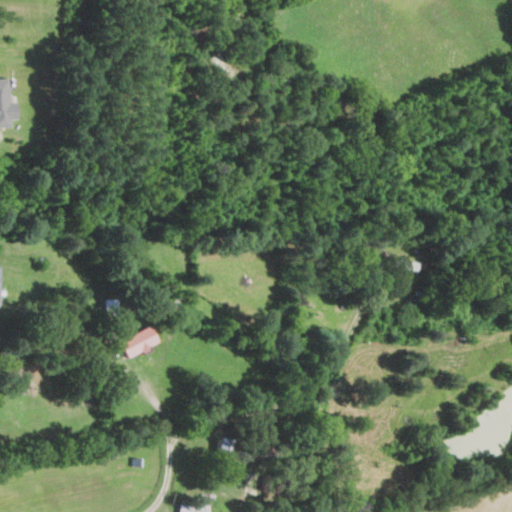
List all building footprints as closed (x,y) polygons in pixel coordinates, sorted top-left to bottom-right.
[(0,126),(11,126),(11,101),(5,101),(5,78),(0,78),(0,126)] [(116,342),(124,358),(154,341),(145,326),(116,342)] [(213,440),(213,467),(226,467),(226,452),(242,452),(242,440),(213,440)] [(247,457),(274,458),(274,445),(248,444),(247,457)] [(267,494),(285,493),(284,476),(266,477),(267,494)] [(205,511),(205,504),(174,503),(173,511),(205,511)]
